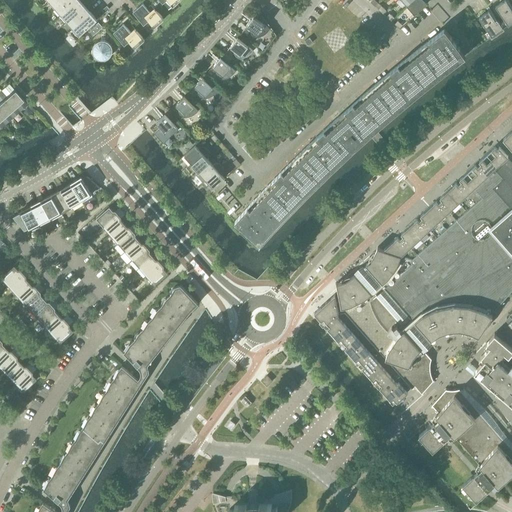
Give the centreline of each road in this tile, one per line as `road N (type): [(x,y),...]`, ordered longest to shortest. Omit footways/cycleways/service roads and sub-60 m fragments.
road 1 (tertiary): [(511,72),(399,162),(264,300)]
road 2 (tertiary): [(277,309),(367,207),(511,87)]
road 3 (tertiary): [(87,148),(243,314)]
road 4 (tertiary): [(254,301),(207,265),(102,138)]
road 5 (residential): [(63,385),(101,333),(0,221)]
road 6 (residential): [(407,43),(258,176)]
road 7 (residential): [(258,176),(217,125),(289,32)]
road 8 (tertiary): [(94,127),(0,18)]
road 9 (residential): [(229,451),(304,464),(340,491),(350,481)]
road 10 (residential): [(0,491),(63,385)]
road 11 (unclassified): [(181,429),(258,336)]
road 12 (tertiary): [(135,104),(219,18)]
road 13 (unclassified): [(244,326),(172,422)]
